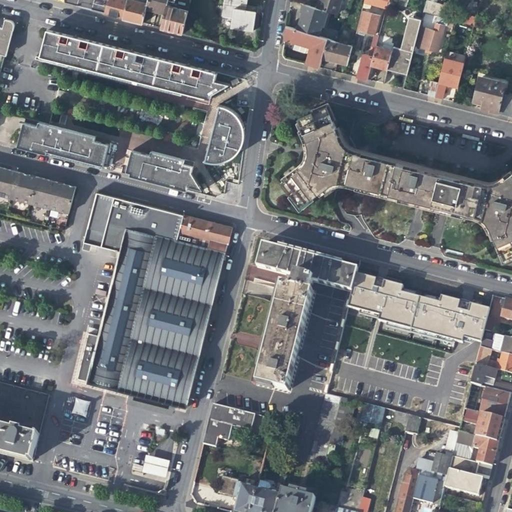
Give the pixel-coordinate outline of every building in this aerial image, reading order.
[(106,0),(103,14),(109,16),(121,19),(125,0),(106,0)] [(125,0),(121,19),(129,21),(140,24),(144,9),(146,0),(125,0)] [(154,11),(163,14),(166,0),(146,0),(144,9),(154,11)] [(166,0),(163,14),(159,28),(169,31),(181,34),(185,21),(189,0),(166,0)] [(243,10),(244,0),(222,0),(221,17),(231,18),(230,28),(251,31),(253,19),(254,12),(243,10)] [(339,0),(316,0),(315,6),(326,10),(331,12),(335,13),(339,0)] [(385,8),(387,1),(383,0),(363,0),(363,3),(385,8)] [(418,0),(407,0),(405,6),(422,11),(425,4),(425,2),(418,0)] [(326,10),(315,6),(301,2),(299,10),(301,11),(300,16),(296,28),(310,33),(317,35),(320,24),(322,25),(326,10)] [(443,2),(441,9),(438,16),(443,17),(448,4),(443,2)] [(441,9),(425,4),(422,11),(437,16),(438,16),(441,9)] [(399,18),(402,8),(395,6),(393,16),(399,18)] [(357,34),(363,35),(364,31),(373,34),(378,15),(363,11),(357,34)] [(392,46),(391,50),(386,69),(394,72),(406,75),(420,19),(408,16),(399,48),(392,46)] [(448,19),(443,17),(438,16),(437,16),(433,30),(420,26),(415,45),(424,48),(436,51),(443,24),(447,25),(448,19)] [(473,26),(474,21),(457,16),(456,21),(473,26)] [(0,47),(4,48),(10,24),(10,21),(5,19),(2,18),(0,23),(0,47)] [(192,23),(185,21),(181,34),(189,36),(192,23)] [(11,26),(10,24),(4,48),(0,47),(0,53),(4,55),(12,29),(11,26)] [(321,46),(324,47),(327,38),(317,35),(310,33),(296,28),(285,25),(282,41),(280,55),(284,59),(301,64),(307,65),(309,50),(303,48),(296,47),(298,37),(305,39),(304,44),(320,48),(321,46)] [(36,61),(182,98),(182,95),(209,102),(211,92),(230,84),(215,80),(216,73),(181,64),(131,51),(67,35),(47,30),(40,59),(37,58),(36,61)] [(303,48),(304,44),(305,39),(298,37),(296,47),(303,48)] [(351,46),(327,38),(324,47),(321,57),(335,61),(346,64),(351,46)] [(375,46),(374,48),(370,65),(377,67),(386,69),(391,50),(375,46)] [(359,66),(355,77),(366,80),(370,65),(374,48),(370,47),(368,55),(362,54),(359,66)] [(482,104),(481,109),(486,110),(511,116),(511,97),(501,95),(504,83),(480,77),(473,102),(482,104)] [(429,81),(425,95),(433,97),(437,82),(429,81)] [(221,104),(219,104),(204,160),(208,161),(213,162),(220,162),(223,161),(228,160),(231,158),(236,154),(237,153),(239,151),(241,147),(243,142),(245,134),(243,129),(244,127),(244,126),(242,121),(239,116),(238,115),(235,111),(232,109),(227,106),(221,104)] [(295,118),(309,147),(309,150),(309,152),(308,155),(306,163),(305,165),(282,182),(300,207),(333,183),(336,182),(339,181),(367,188),(420,201),(460,211),(478,216),(482,217),(485,219),(486,221),(504,260),(511,256),(511,171),(496,184),(492,186),(489,186),(349,149),(346,148),(345,147),(342,144),(324,105),(295,118)] [(94,139),(24,120),(17,146),(16,149),(45,157),(101,171),(102,168),(108,145),(93,141),(94,139)] [(193,164),(149,153),(148,159),(133,155),(129,154),(124,173),(128,175),(127,178),(139,181),(171,190),(185,193),(186,190),(187,186),(202,190),(191,174),(193,164)] [(0,195),(9,198),(16,171),(6,169),(0,167),(0,195)] [(9,198),(29,203),(35,176),(25,174),(16,171),(9,198)] [(29,203),(48,208),(55,181),(44,178),(35,176),(29,203)] [(63,183),(55,181),(48,208),(68,213),(75,186),(63,183)] [(187,405),(231,227),(115,197),(97,192),(82,253),(118,262),(100,333),(91,331),(79,377),(133,392),(131,397),(131,399),(130,400),(141,403),(155,407),(171,410),(173,402),(178,403),(182,404),(187,405)] [(351,292),(357,270),(340,265),(340,267),(331,265),(312,260),(284,252),(277,250),(277,249),(261,244),(256,267),(286,274),(283,284),(281,283),(278,296),(256,383),(287,391),(312,291),(309,290),(310,288),(309,287),(310,285),(311,285),(312,281),(316,283),(351,292)] [(482,330),(488,309),(436,296),(390,284),(355,275),(353,283),(347,305),(345,314),(478,348),(479,343),(482,330)] [(511,301),(501,299),(499,305),(503,306),(500,317),(511,319),(511,301)] [(486,317),(483,329),(493,332),(495,325),(497,320),(486,317)] [(501,348),(491,345),(490,350),(501,353),(511,355),(511,338),(509,338),(504,337),(501,348)] [(481,338),(479,347),(490,350),(491,345),(492,341),(481,338)] [(479,347),(475,364),(486,367),(497,370),(511,373),(511,355),(501,353),(500,359),(497,359),(496,363),(488,360),(490,350),(479,347)] [(483,377),(494,379),(495,376),(497,370),(486,367),(475,364),(473,369),(470,384),(510,394),(511,387),(493,382),(491,382),(490,385),(481,382),(483,377)] [(493,382),(494,379),(483,377),(481,382),(490,385),(491,382),(493,382)] [(464,409),(466,410),(503,419),(507,405),(510,394),(470,384),(464,409)] [(323,464),(331,431),(339,400),(339,398),(324,395),(307,461),(323,464)] [(76,398),(72,413),(86,417),(90,401),(76,398)] [(353,403),(339,400),(331,431),(346,435),(353,403)] [(360,420),(380,425),(385,407),(365,402),(360,420)] [(204,437),(202,444),(215,447),(217,440),(229,443),(233,431),(249,435),(250,432),(258,434),(263,417),(216,405),(212,404),(210,410),(208,418),(206,428),(204,437)] [(476,431),(475,436),(497,442),(501,428),(503,419),(466,410),(461,427),(476,431)] [(398,412),(396,421),(406,424),(408,415),(398,412)] [(420,418),(408,415),(406,424),(404,431),(411,434),(415,435),(420,418)] [(0,452),(20,457),(32,460),(39,433),(36,433),(36,435),(21,432),(22,429),(14,427),(13,430),(0,426),(0,452)] [(377,438),(379,430),(371,428),(369,436),(377,438)] [(480,450),(477,462),(491,466),(494,454),(497,442),(475,436),(458,431),(452,455),(457,457),(460,443),(473,446),(472,447),(480,450)] [(394,511),(409,511),(412,500),(419,476),(445,482),(451,458),(435,454),(433,463),(428,462),(422,460),(419,472),(409,470),(405,474),(394,511)] [(169,461),(146,455),(141,472),(165,478),(169,461)] [(480,487),(482,478),(474,475),(477,462),(457,457),(452,455),(451,458),(445,482),(444,487),(477,496),(480,487)] [(482,478),(488,479),(491,466),(477,462),(474,475),(482,478)] [(439,507),(444,487),(445,482),(419,476),(412,500),(425,503),(439,507)] [(235,505),(233,511),(248,511),(256,485),(251,484),(250,487),(237,484),(237,481),(222,477),(220,484),(217,493),(237,499),(235,505)] [(276,511),(281,492),(256,485),(248,511),(276,511)] [(340,491),(334,511),(357,511),(361,499),(362,493),(347,489),(346,493),(340,491)] [(282,491),(281,492),(276,511),(311,511),(314,498),(302,496),(303,493),(299,492),(294,491),(293,494),(282,491)] [(364,511),(367,500),(361,499),(357,511),(364,511)]
